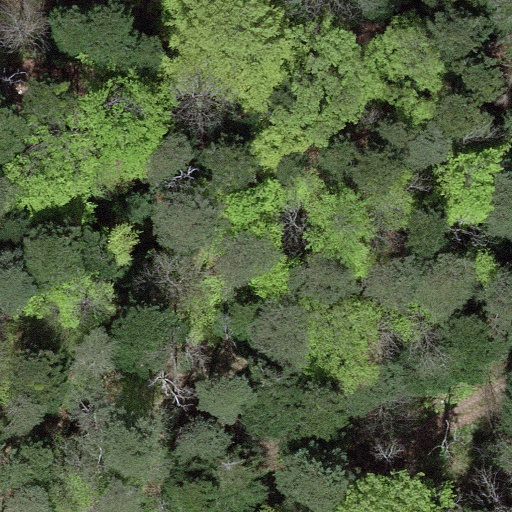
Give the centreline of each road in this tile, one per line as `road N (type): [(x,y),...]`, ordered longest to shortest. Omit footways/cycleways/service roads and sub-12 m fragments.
road 1 (track): [(0,72),(148,87),(221,85),(273,70),(424,0)]
road 2 (track): [(511,385),(273,511)]
